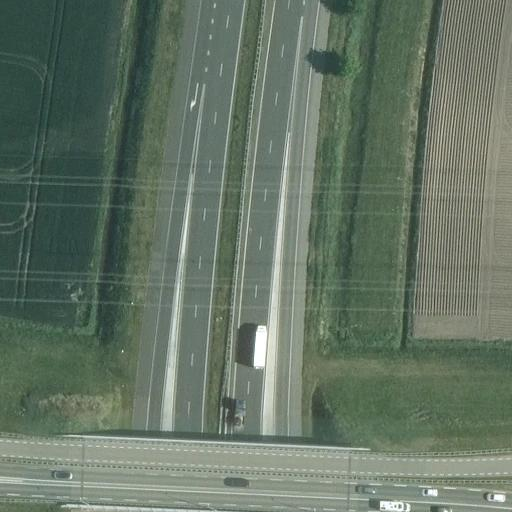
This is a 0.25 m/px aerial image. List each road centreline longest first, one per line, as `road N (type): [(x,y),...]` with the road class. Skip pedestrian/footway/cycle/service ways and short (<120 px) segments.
road 1 (unclassified): [(0,449),(511,468)]
road 2 (motorway): [(241,511),(287,15)]
road 3 (motorway): [(280,511),(287,15)]
road 4 (primary): [(17,482),(511,508)]
road 5 (motorway): [(217,84),(170,293),(149,511)]
road 6 (motorway): [(217,84),(183,511)]
